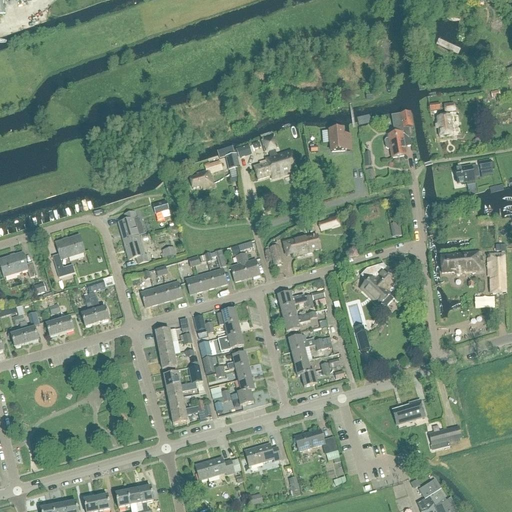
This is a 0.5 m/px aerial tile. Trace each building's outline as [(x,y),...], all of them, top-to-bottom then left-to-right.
[(455,114),(454,105),(443,106),(444,116),(455,114)] [(395,136),(405,134),(405,131),(413,129),(411,115),(405,116),(392,118),(395,136)] [(453,138),(450,118),(437,119),(439,139),(453,138)] [(329,133),(331,154),(352,152),(350,135),(344,136),(343,132),(329,133)] [(387,151),(389,151),(391,160),(406,157),(403,142),(402,142),(401,137),(397,138),(397,136),(395,136),(387,138),(388,140),(385,141),(384,143),(385,150),(387,151)] [(267,165),(253,169),(257,182),(271,178),(272,181),(296,173),(290,154),(275,159),(273,152),(277,151),(274,140),(262,143),(266,155),(269,154),(271,160),(266,162),(267,165)] [(219,160),(234,156),(232,148),(217,153),(218,157),(219,160)] [(371,167),(370,154),(363,154),(364,167),(371,167)] [(240,170),(236,156),(225,159),(229,173),(240,170)] [(492,170),(490,162),(478,164),(480,172),(492,170)] [(210,189),(208,183),(211,182),(209,174),(221,170),(221,171),(222,171),(220,164),(211,166),(204,168),(205,174),(196,176),(197,179),(189,181),(192,191),(199,189),(200,191),(210,189)] [(457,186),(466,184),(467,188),(475,187),(474,182),(474,183),(473,178),(478,177),(477,168),(454,173),(457,186)] [(118,226),(123,243),(139,238),(134,221),(136,221),(134,214),(124,217),(125,224),(118,226)] [(318,225),(321,234),(331,231),(329,222),(318,225)] [(79,238),(55,246),(58,257),(52,259),(59,280),(74,276),(72,268),(63,270),(60,262),(84,254),(79,238)] [(144,258),(139,238),(123,243),(128,263),(136,261),(138,266),(148,264),(146,257),(144,258)] [(305,240),(283,245),(286,256),(291,254),(292,259),(312,255),(312,253),(319,251),(316,239),(305,241),(305,240)] [(232,258),(239,256),(237,248),(230,250),(232,258)] [(176,258),(174,249),(161,252),(163,257),(162,257),(163,261),(176,258)] [(270,252),(274,268),(282,266),(278,250),(270,252)] [(483,274),(481,254),(454,257),(454,258),(440,259),(442,275),(456,274),(456,276),(483,274)] [(487,279),(491,279),(491,297),(505,297),(505,279),(504,255),(490,256),(486,256),(486,265),(487,272),(487,279)] [(23,256),(0,262),(0,268),(3,279),(27,272),(30,281),(36,279),(32,265),(26,267),(23,256)] [(245,257),(240,258),(247,281),(260,278),(255,263),(247,265),(245,257)] [(234,285),(247,281),(240,258),(235,259),(238,268),(230,270),(234,285)] [(361,290),(380,308),(382,306),(385,309),(393,301),(397,305),(405,296),(394,286),(398,281),(389,274),(390,273),(383,266),(367,271),(361,278),(367,284),(361,290)] [(222,272),(210,276),(214,291),(227,287),(222,272)] [(210,276),(198,279),(202,294),(214,291),(210,276)] [(190,298),(202,294),(198,279),(185,283),(190,298)] [(86,287),(89,295),(105,290),(103,282),(86,287)] [(31,289),(34,297),(46,294),(43,285),(31,289)] [(177,285),(165,289),(169,304),(182,300),(177,285)] [(165,289),(153,292),(157,307),(169,304),(165,289)] [(145,311),(157,307),(153,292),(140,296),(145,311)] [(323,293),(311,297),(312,303),(324,299),(323,293)] [(96,299),(95,299),(94,294),(88,296),(88,297),(97,327),(108,323),(104,310),(100,311),(96,299)] [(277,298),(280,310),(293,307),(305,304),(312,303),(311,298),(304,300),(303,297),(291,300),(290,295),(277,298)] [(85,330),(97,327),(88,297),(84,299),(86,306),(88,314),(81,317),(85,330)] [(346,305),(350,330),(363,327),(358,303),(346,305)] [(280,310),(283,323),(296,320),(296,319),(293,307),(280,310)] [(221,315),(216,316),(219,328),(223,327),(237,324),(234,311),(221,315)] [(299,332),(298,326),(309,323),(309,322),(316,320),(315,315),(296,319),(296,320),(283,323),(286,335),(299,332)] [(22,317),(18,318),(20,326),(22,334),(26,348),(38,344),(34,330),(28,332),(26,324),(24,324),(22,317)] [(29,319),(32,329),(39,327),(36,317),(29,319)] [(69,320),(57,324),(61,337),(73,334),(69,320)] [(180,323),(182,336),(189,334),(187,321),(180,323)] [(196,333),(196,334),(213,330),(211,325),(202,327),(200,321),(193,322),(196,333)] [(49,341),(61,337),(57,324),(45,327),(49,341)] [(223,327),(226,339),(240,336),(237,324),(223,327)] [(239,325),(240,334),(248,333),(247,325),(239,325)] [(207,339),(207,337),(214,335),(213,330),(196,334),(198,341),(207,339)] [(155,335),(157,348),(171,345),(169,332),(155,335)] [(26,348),(22,334),(11,337),(15,351),(26,348)] [(370,352),(365,334),(356,336),(361,354),(370,352)] [(226,339),(217,341),(221,354),(243,348),(240,336),(226,339)] [(253,338),(243,340),(245,347),(254,345),(253,338)] [(290,352),(291,354),(304,351),(315,348),(314,343),(313,341),(308,343),(306,343),(306,341),(305,338),(302,338),(301,339),(288,342),(290,352)] [(208,344),(199,346),(199,347),(202,360),(212,357),(208,344)] [(157,348),(159,360),(174,357),(171,345),(157,348)] [(183,345),(173,347),(174,354),(185,352),(183,345)] [(291,354),(294,366),(307,363),(304,351),(291,354)] [(228,373),(235,371),(248,367),(245,355),(232,359),(233,365),(227,367),(228,373)] [(159,360),(162,372),(176,369),(174,357),(159,360)] [(191,369),(198,368),(196,359),(189,361),(191,369)] [(202,361),(205,377),(214,375),(211,360),(202,361)] [(329,370),(339,368),(338,362),(328,364),(329,370)] [(294,366),(297,379),(300,378),(310,375),(307,363),(294,366)] [(234,384),(238,383),(251,380),(248,367),(235,371),(236,377),(233,378),(234,384)] [(344,380),(343,373),(334,375),(335,382),(344,380)] [(195,380),(190,381),(191,384),(191,386),(195,385),(198,384),(202,384),(200,374),(194,375),(195,380)] [(300,378),(303,390),(317,387),(314,375),(310,375),(300,378)] [(163,378),(165,391),(180,388),(179,388),(177,376),(163,378)] [(236,391),(239,390),(241,396),(250,393),(254,392),(251,380),(238,383),(234,384),(236,391)] [(196,392),(195,385),(191,386),(183,387),(179,388),(180,388),(165,391),(168,403),(182,400),(181,394),(196,392)] [(233,403),(238,402),(240,408),(253,405),(250,393),(241,396),(232,398),(233,403)] [(184,412),(184,411),(183,405),(182,400),(168,403),(170,415),(184,412)] [(184,411),(184,412),(185,418),(197,416),(197,414),(203,413),(205,419),(211,418),(208,408),(203,408),(202,403),(195,405),(196,409),(184,411)] [(223,414),(220,403),(213,404),(216,416),(223,414)] [(392,413),(396,425),(407,422),(408,424),(425,419),(420,403),(408,406),(409,408),(392,413)] [(187,424),(185,418),(184,412),(170,415),(172,427),(187,424)] [(146,441),(151,439),(148,427),(143,428),(146,441)] [(428,436),(431,448),(448,444),(448,446),(454,445),(454,442),(462,440),(459,429),(428,436)] [(320,433),(294,440),(298,454),(322,447),(325,457),(336,453),(333,440),(323,443),(320,433)] [(280,462),(277,450),(271,452),(270,447),(244,454),(249,469),(273,462),(273,464),(280,462)] [(221,452),(222,461),(232,459),(230,450),(221,452)] [(225,475),(226,478),(227,482),(235,479),(234,475),(230,463),(223,465),(222,460),(195,468),(199,483),(225,475)] [(346,484),(344,479),(333,482),(335,488),(346,484)] [(300,496),(295,480),(288,482),(292,493),(290,494),(291,500),(300,496)] [(410,485),(413,492),(419,489),(416,482),(411,485),(410,485)] [(423,490),(419,493),(425,501),(426,501),(427,504),(424,506),(421,504),(417,505),(420,511),(455,511),(450,501),(445,504),(437,493),(439,491),(434,483),(423,490)] [(362,497),(371,493),(369,488),(360,492),(362,497)] [(142,506),(142,511),(150,511),(148,511),(147,505),(153,504),(150,489),(138,492),(141,506),(142,506)] [(138,492),(127,494),(129,509),(136,507),(137,511),(142,511),(142,506),(141,506),(138,492)] [(118,511),(129,509),(127,494),(115,496),(118,511)] [(109,511),(107,498),(95,500),(97,511),(109,511)] [(85,511),(97,511),(95,500),(83,503),(85,511)]
